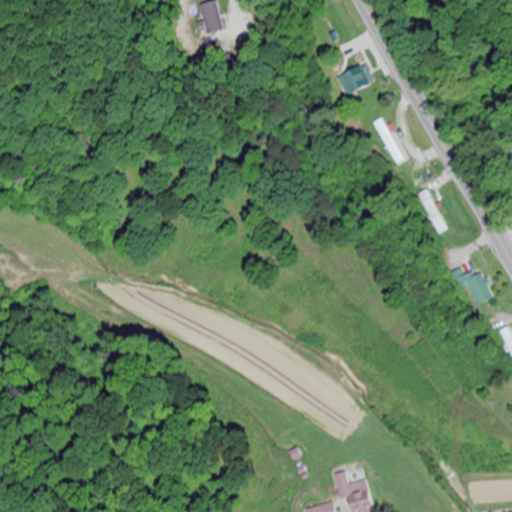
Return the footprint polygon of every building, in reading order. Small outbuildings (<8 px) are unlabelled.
[(205,36),(228,36),(228,5),(205,5),(205,36)] [(373,88),(365,67),(340,77),(348,98),(373,88)] [(375,124),(399,165),(407,161),(383,120),(375,124)] [(421,195),(441,236),(450,232),(430,191),(421,195)] [(459,273),(477,309),(495,300),(481,272),(468,278),(464,271),(459,273)] [(502,333),(511,354),(511,332),(510,329),(502,333)] [(375,511),(368,481),(350,486),(347,474),(333,477),(340,502),(351,500),(354,511),(375,511)]
